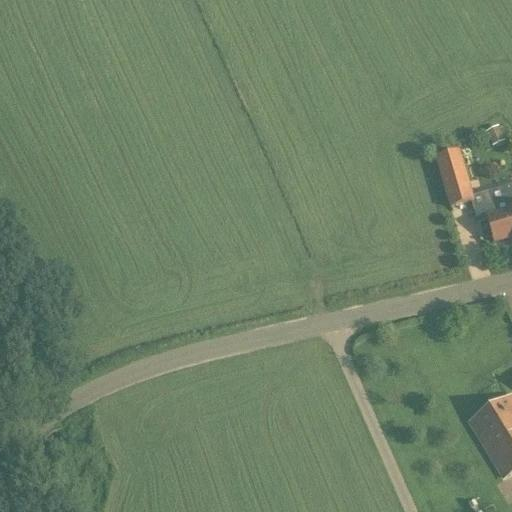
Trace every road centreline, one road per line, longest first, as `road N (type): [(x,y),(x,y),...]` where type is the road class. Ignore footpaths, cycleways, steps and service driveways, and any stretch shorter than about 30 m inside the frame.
road 1 (tertiary): [(0,455),(72,397),(121,375),(511,281)]
road 2 (unknown): [(334,323),(409,511)]
